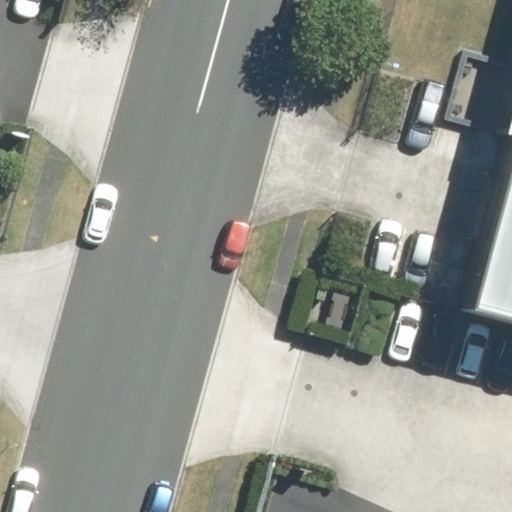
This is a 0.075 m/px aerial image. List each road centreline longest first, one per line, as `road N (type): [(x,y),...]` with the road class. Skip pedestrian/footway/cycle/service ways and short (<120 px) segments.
road 1 (unclassified): [(65,511),(199,0)]
road 2 (unknown): [(107,354),(511,480)]
